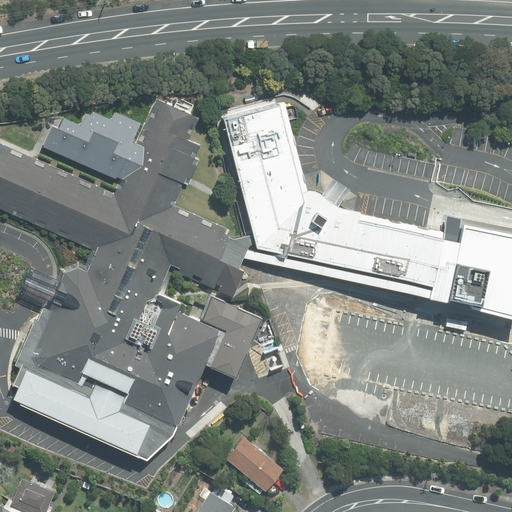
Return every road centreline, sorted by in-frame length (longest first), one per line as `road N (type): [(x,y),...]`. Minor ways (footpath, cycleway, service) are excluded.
road 1 (secondary): [(352,18),(202,24),(0,55)]
road 2 (secondary): [(511,26),(352,18)]
road 3 (residential): [(338,511),(382,501),(468,511)]
